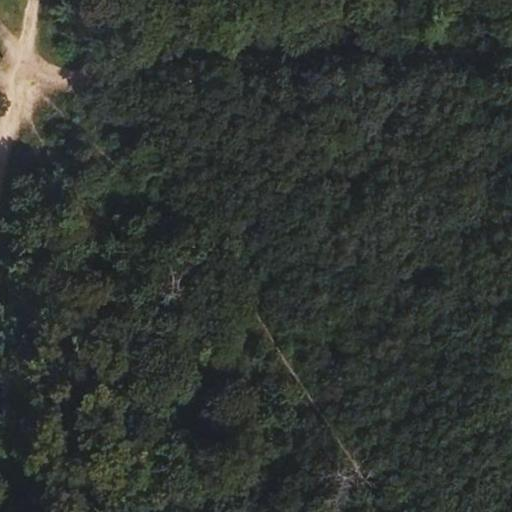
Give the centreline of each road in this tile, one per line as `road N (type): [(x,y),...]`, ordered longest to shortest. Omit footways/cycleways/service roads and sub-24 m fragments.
road 1 (track): [(22,67),(182,201),(310,388),(370,511)]
road 2 (track): [(0,24),(192,511)]
road 3 (track): [(22,67),(511,40)]
